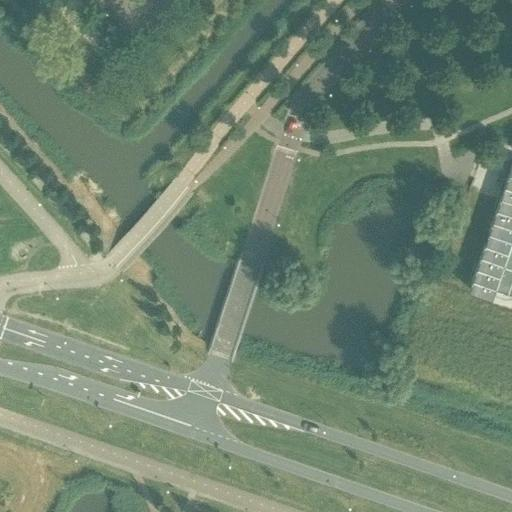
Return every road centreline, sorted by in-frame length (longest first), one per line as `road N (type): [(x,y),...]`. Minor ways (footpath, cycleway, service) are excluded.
road 1 (unclassified): [(394,0),(302,103),(207,393)]
road 2 (secondary): [(511,496),(207,393)]
road 3 (secondary): [(192,432),(417,511)]
road 4 (secondary): [(207,393),(0,326)]
road 5 (secondary): [(0,369),(192,432)]
